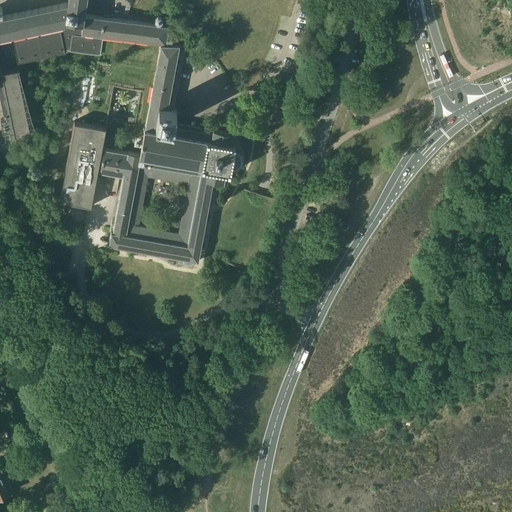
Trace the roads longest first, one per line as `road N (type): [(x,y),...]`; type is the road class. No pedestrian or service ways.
road 1 (unclassified): [(349,0),(348,55),(266,299),(317,317)]
road 2 (primary): [(317,317),(409,163),(449,121)]
road 3 (primary): [(257,511),(276,420),(317,317)]
road 4 (primary): [(417,0),(424,51),(449,121)]
